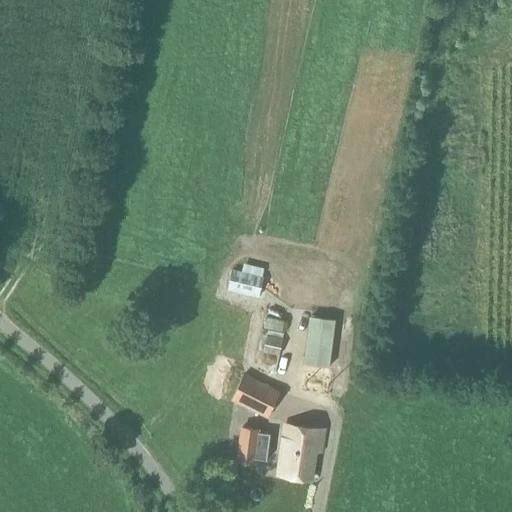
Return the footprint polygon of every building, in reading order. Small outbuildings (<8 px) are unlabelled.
[(258,296),(263,276),(235,269),(230,289),(258,296)] [(330,366),(335,320),(312,317),(307,363),(330,366)] [(280,354),(283,339),(269,336),(265,352),(280,354)] [(321,395),(325,377),(305,372),(301,389),(321,395)] [(266,415),(278,392),(245,375),(233,398),(266,415)] [(261,456),(270,457),(273,429),(263,428),(263,424),(247,423),(243,457),(260,459),(261,456)] [(321,451),(324,430),(285,425),(279,474),(312,478),(315,450),(321,451)]
